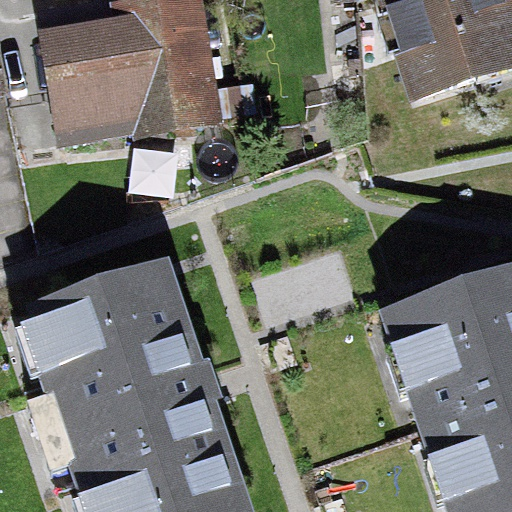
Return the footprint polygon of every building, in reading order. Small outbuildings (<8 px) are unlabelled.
[(426,0),(388,12),(416,100),(476,81),(472,70),(511,56),(511,38),(499,0),(426,0)] [(357,3),(359,21),(376,19),(374,1),(357,3)] [(132,33),(54,46),(70,144),(200,122),(194,86),(207,84),(195,11),(130,21),(132,33)] [(159,281),(40,321),(61,382),(47,387),(81,488),(95,483),(104,511),(236,511),(198,397),(159,281)] [(511,511),(511,288),(406,324),(469,511),(511,511)]
